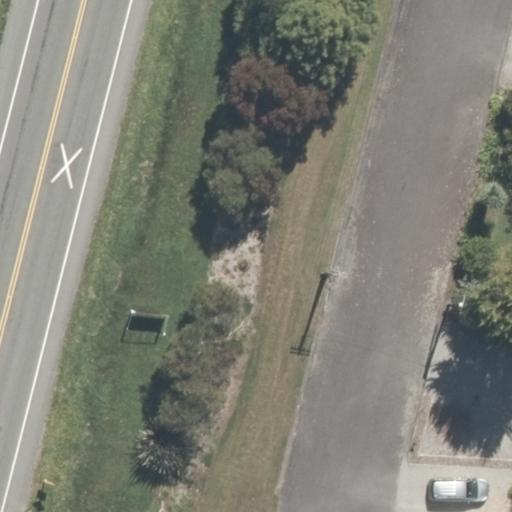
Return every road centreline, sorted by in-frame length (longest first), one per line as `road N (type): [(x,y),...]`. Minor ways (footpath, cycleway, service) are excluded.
road 1 (residential): [(370,502),(478,0)]
road 2 (primary): [(0,375),(95,0)]
